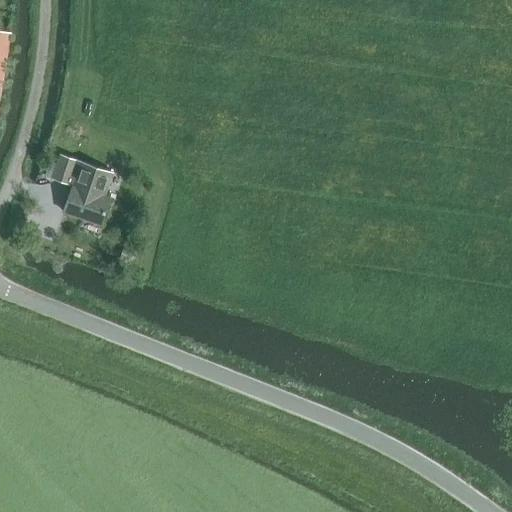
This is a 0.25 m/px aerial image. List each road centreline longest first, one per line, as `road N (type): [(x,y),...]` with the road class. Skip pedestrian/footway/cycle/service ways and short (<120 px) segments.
road 1 (unclassified): [(487,511),(377,440),(0,286)]
road 2 (unclassified): [(0,212),(43,59),(46,0)]
